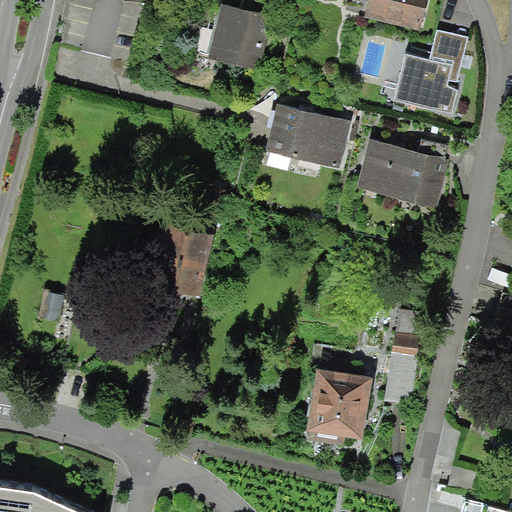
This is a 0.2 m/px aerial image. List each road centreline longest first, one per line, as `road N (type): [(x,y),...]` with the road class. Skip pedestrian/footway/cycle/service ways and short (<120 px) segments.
road 1 (residential): [(415,511),(496,114),(501,63),(475,0)]
road 2 (residential): [(0,414),(153,451)]
road 3 (secondary): [(0,121),(29,0)]
